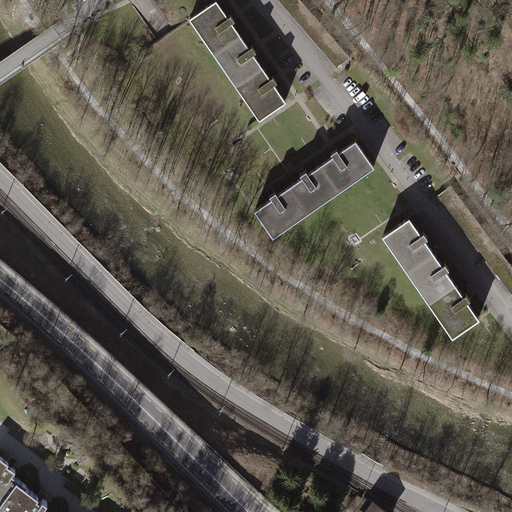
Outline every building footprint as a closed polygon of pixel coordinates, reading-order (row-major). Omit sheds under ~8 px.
[(212,0),(188,16),(212,51),(240,32),(232,20),(235,18),(233,15),(231,12),(228,14),(217,0),(212,0)] [(299,0),(279,0),(338,67),(349,58),(299,0)] [(263,66),(253,51),(256,49),(254,46),(252,43),(249,45),(240,32),(212,51),(236,85),(263,66)] [(287,100),(274,82),(277,80),(275,77),(273,74),(270,76),(263,66),(236,85),(259,119),(287,100)] [(334,154),(322,162),(340,189),(374,165),(356,139),(339,150),(337,147),(334,149),(331,151),(334,154)] [(288,186),(307,212),(340,189),(322,162),(309,172),(306,169),(304,171),(301,173),(303,176),(288,186)] [(438,194),(511,292),(511,265),(451,184),(438,194)] [(255,209),(273,236),(307,212),(288,186),(278,193),(276,190),(273,192),(270,194),(272,197),(255,209)] [(382,233),(405,268),(433,249),(425,237),(428,235),(426,232),(424,229),(421,231),(409,215),(382,233)] [(456,283),(446,268),(449,266),(447,263),(445,261),(442,263),(433,249),(405,268),(429,302),(456,283)] [(480,317),(467,299),(470,297),(468,294),(466,291),(463,293),(456,283),(429,302),(452,336),(480,317)] [(0,451),(0,504),(5,508),(2,511),(50,511),(42,506),(49,497),(47,496),(49,493),(41,488),(39,491),(13,471),(17,467),(15,465),(19,459),(12,453),(8,458),(0,451)] [(387,511),(372,501),(363,511),(387,511)]
